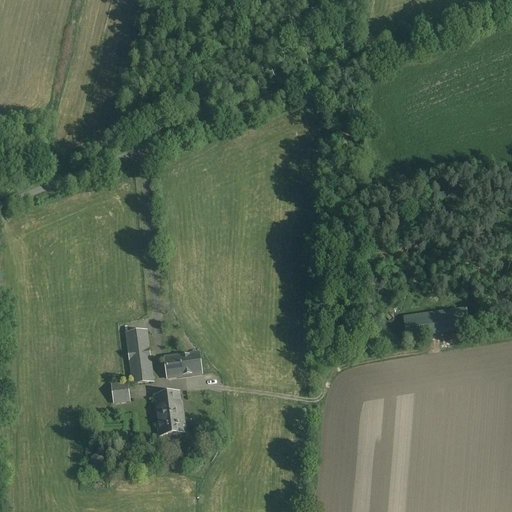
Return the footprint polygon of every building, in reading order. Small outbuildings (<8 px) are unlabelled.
[(406,321),(445,315),(448,332),(467,330),(464,308),(405,316),(406,321)] [(445,315),(406,321),(408,338),(448,332),(445,315)] [(147,332),(127,335),(134,385),(153,383),(147,332)] [(383,337),(366,339),(367,352),(385,350),(383,337)] [(199,352),(165,356),(168,379),(202,374),(199,352)] [(127,386),(113,387),(115,403),(129,401),(127,386)] [(179,393),(154,397),(159,438),(186,434),(182,403),(180,403),(179,393)]
